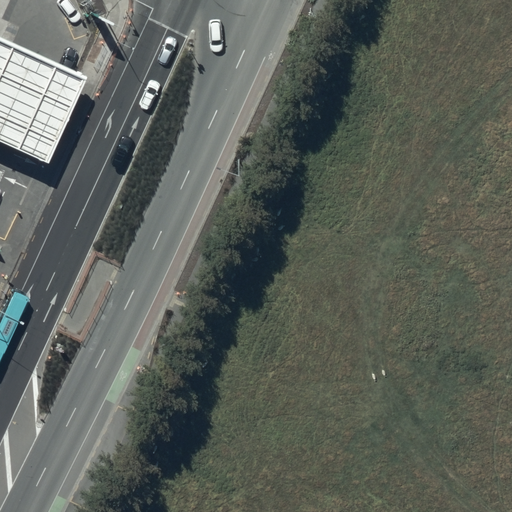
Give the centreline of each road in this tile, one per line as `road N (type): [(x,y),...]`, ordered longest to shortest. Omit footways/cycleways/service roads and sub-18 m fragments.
road 1 (primary): [(263,0),(137,287),(19,511)]
road 2 (primary): [(0,389),(180,0)]
